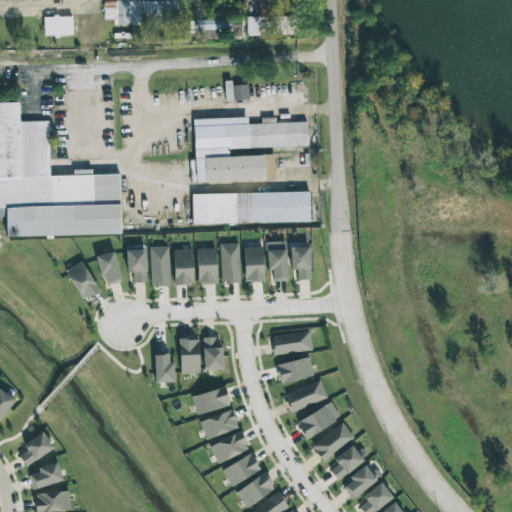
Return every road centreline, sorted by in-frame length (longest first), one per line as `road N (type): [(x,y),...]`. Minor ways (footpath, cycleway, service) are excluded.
road 1 (residential): [(456,511),(372,386),(345,294),(338,169)]
road 2 (residential): [(102,70),(336,59)]
road 3 (residential): [(348,305),(155,313),(123,323)]
road 4 (residential): [(243,310),(250,384),(327,511)]
road 5 (residential): [(332,0),(338,169)]
